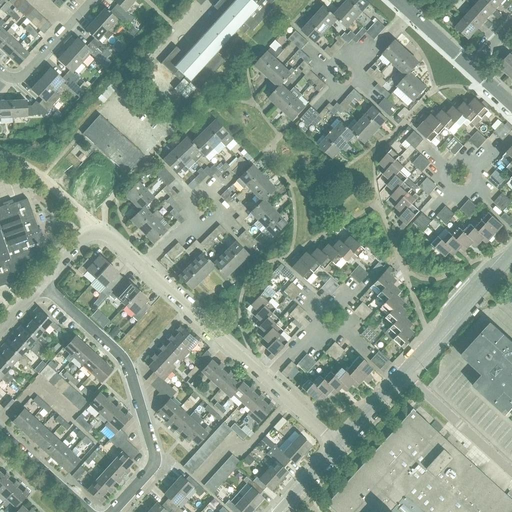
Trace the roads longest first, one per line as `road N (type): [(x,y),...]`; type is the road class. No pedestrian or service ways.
road 1 (residential): [(111,511),(152,463),(148,428),(122,358),(41,285)]
road 2 (tertiary): [(338,442),(511,253)]
road 3 (residential): [(266,381),(146,270)]
road 4 (residential): [(146,270),(92,228),(41,285)]
road 5 (residential): [(89,0),(23,78),(0,70)]
road 6 (residential): [(0,430),(90,511)]
